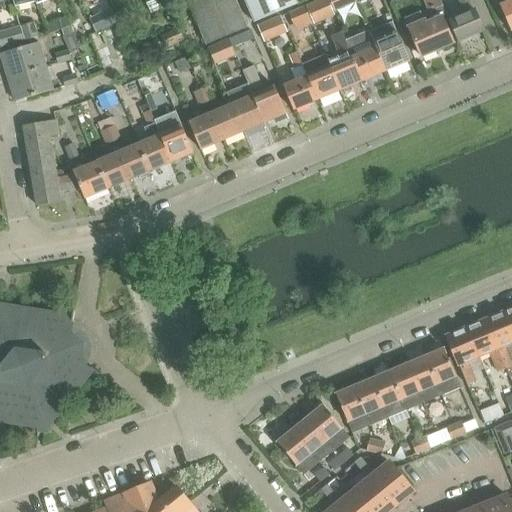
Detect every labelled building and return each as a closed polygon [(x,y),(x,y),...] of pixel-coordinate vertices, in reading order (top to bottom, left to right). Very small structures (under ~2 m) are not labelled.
[(123,0),(109,0),(117,15),(128,9),(123,0)] [(186,0),(206,45),(246,27),(234,0),(186,0)] [(243,0),(253,23),(298,4),(295,0),(243,0)] [(327,0),(319,0),(306,6),(314,24),(334,15),(327,0)] [(327,0),(332,9),(341,6),(338,0),(327,0)] [(421,58),(453,44),(441,16),(445,14),(439,0),(423,0),(429,12),(433,11),(436,19),(425,24),(424,21),(408,28),(421,58)] [(457,42),(483,31),(475,12),(472,13),(466,0),(455,0),(463,16),(449,22),(457,42)] [(511,31),(511,0),(505,0),(507,4),(500,6),(511,32),(511,31)] [(311,25),(303,7),(287,14),(295,32),(311,25)] [(100,14),(89,19),(96,32),(106,26),(100,14)] [(61,31),(63,37),(74,32),(68,17),(45,27),(49,36),(61,31)] [(288,34),(281,18),(257,28),(264,44),(288,34)] [(392,23),(374,30),(369,32),(376,48),(375,48),(385,72),(409,62),(392,23)] [(37,37),(32,24),(19,28),(24,41),(37,37)] [(0,47),(0,48),(24,41),(19,28),(0,33),(0,47)] [(229,40),(229,42),(230,42),(232,48),(233,48),(253,39),(254,39),(250,31),(229,40)] [(369,31),(345,41),(362,82),(385,72),(375,48),(376,48),(369,32),(369,31)] [(81,49),(74,32),(63,37),(70,53),(81,49)] [(166,50),(184,42),(180,32),(162,40),(166,50)] [(341,62),(329,68),(339,92),(362,82),(345,41),(342,33),(331,37),(341,62)] [(0,55),(8,78),(45,67),(38,43),(0,55)] [(219,44),(208,49),(215,66),(226,61),(219,44)] [(68,51),(55,55),(58,66),(71,61),(68,51)] [(316,102),(301,65),(296,54),(289,56),(295,69),(291,71),(295,82),(283,87),(294,111),(316,102)] [(324,56),(301,65),(316,102),(339,92),(329,68),(324,56)] [(182,61),(176,64),(180,74),(191,70),(187,59),(182,61)] [(52,90),(45,67),(8,78),(15,102),(52,90)] [(242,72),(248,85),(253,96),(264,124),(286,115),(275,87),(264,92),(254,67),(242,72)] [(241,88),(248,85),(242,72),(235,75),(241,88)] [(65,88),(78,84),(75,75),(62,79),(65,88)] [(248,85),(227,94),(231,106),(243,133),(264,124),(253,96),(248,85)] [(213,100),(208,87),(200,90),(206,103),(213,100)] [(112,90),(95,97),(101,111),(117,104),(112,90)] [(200,90),(193,94),(199,107),(206,103),(200,90)] [(150,97),(144,100),(149,111),(154,108),(150,97)] [(231,106),(210,114),(222,142),(243,133),(231,106)] [(162,122),(157,109),(149,112),(155,125),(162,122)] [(142,115),(148,128),(155,125),(149,112),(142,115)] [(201,151),(222,142),(210,114),(189,123),(201,151)] [(74,176),(65,178),(63,170),(55,172),(49,137),(58,136),(56,122),(22,128),(36,206),(60,202),(59,192),(80,189),(74,176)] [(155,125),(148,128),(144,129),(149,140),(138,145),(150,172),(171,163),(159,136),(155,125)] [(114,127),(108,129),(113,143),(121,139),(115,126),(114,127)] [(181,126),(159,136),(171,163),(193,154),(181,126)] [(113,143),(108,129),(100,133),(106,146),(113,143)] [(64,149),(69,161),(79,157),(74,145),(64,149)] [(138,145),(117,154),(128,181),(150,172),(138,145)] [(117,154),(95,163),(106,190),(128,181),(117,154)] [(74,176),(80,189),(84,200),(106,190),(95,163),(73,172),(74,176)] [(51,423),(93,371),(72,353),(71,348),(68,344),(72,318),(6,308),(6,303),(0,302),(0,422),(38,428),(37,432),(43,433),(44,429),(45,429),(46,429),(49,431),(54,425),(51,423)] [(511,309),(503,313),(511,333),(511,309)] [(511,364),(505,347),(511,344),(511,333),(503,313),(485,321),(505,370),(511,366),(511,364)] [(497,373),(505,370),(485,321),(466,329),(478,358),(489,354),(497,373)] [(467,363),(478,358),(466,329),(447,337),(467,386),(475,382),(467,363)] [(445,350),(425,358),(441,396),(459,389),(445,356),(447,355),(445,350)] [(425,358),(408,366),(423,404),(441,396),(425,358)] [(408,366),(390,373),(406,411),(423,404),(408,366)] [(390,373),(372,381),(388,419),(406,411),(390,373)] [(372,381),(354,388),(370,426),(388,419),(372,381)] [(352,434),(370,426),(354,388),(336,396),(352,434)] [(324,406),(307,419),(334,451),(349,439),(325,410),(327,409),(324,406)] [(498,406),(488,410),(493,422),(503,418),(498,406)] [(307,419),(293,432),(319,464),(334,451),(307,419)] [(511,421),(493,429),(494,432),(505,456),(511,452),(511,440),(510,437),(511,435),(511,421)] [(461,422),(454,425),(459,438),(467,435),(461,422)] [(454,425),(446,428),(451,441),(459,438),(454,425)] [(304,476),(319,464),(293,432),(278,444),(304,476)] [(426,436),(418,440),(424,452),(431,449),(426,436)] [(369,439),(366,452),(374,454),(377,441),(369,439)] [(416,455),(424,452),(418,440),(411,443),(416,455)] [(381,456),(385,443),(377,441),(374,454),(381,456)] [(348,449),(338,457),(345,464),(354,457),(348,449)] [(335,472),(345,464),(338,457),(329,465),(335,472)] [(361,458),(354,463),(361,472),(368,467),(361,458)] [(368,467),(361,472),(368,481),(371,478),(395,506),(412,492),(410,489),(397,472),(392,466),(392,467),(389,464),(375,475),(368,467)] [(319,484),(329,476),(324,469),(314,477),(319,484)] [(387,511),(395,506),(371,478),(368,481),(355,492),(371,511),(387,511)] [(194,511),(196,511),(195,511),(194,509),(191,506),(190,505),(189,503),(187,501),(177,489),(157,505),(149,484),(104,502),(107,510),(102,511),(194,511)] [(327,485),(321,491),(328,499),(334,494),(327,485)] [(334,494),(328,499),(335,508),(338,505),(343,511),(371,511),(355,492),(341,503),(334,494)] [(506,497),(485,505),(488,511),(511,511),(511,509),(508,500),(506,497)]
